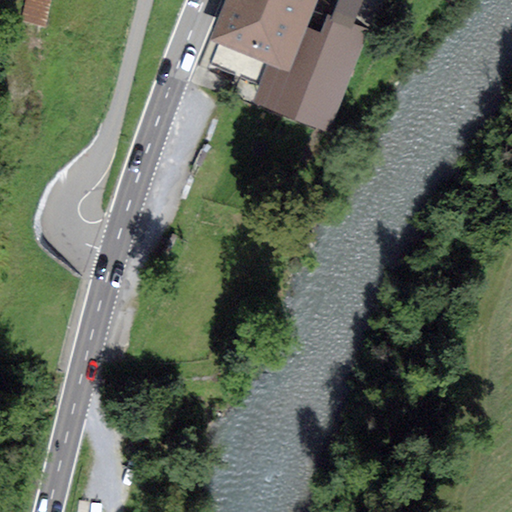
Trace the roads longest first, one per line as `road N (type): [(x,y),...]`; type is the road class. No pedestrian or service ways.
road 1 (residential): [(112,253),(70,234),(62,203),(101,154),(145,0)]
road 2 (primary): [(203,0),(112,253)]
road 3 (primary): [(112,253),(48,511)]
